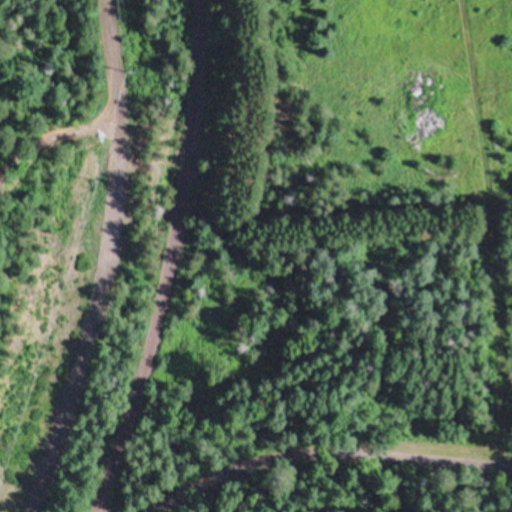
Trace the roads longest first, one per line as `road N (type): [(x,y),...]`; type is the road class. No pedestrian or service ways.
road 1 (track): [(196,0),(172,249),(95,511)]
road 2 (residential): [(160,511),(261,466),(356,457),(511,469)]
road 3 (residential): [(500,470),(496,248)]
